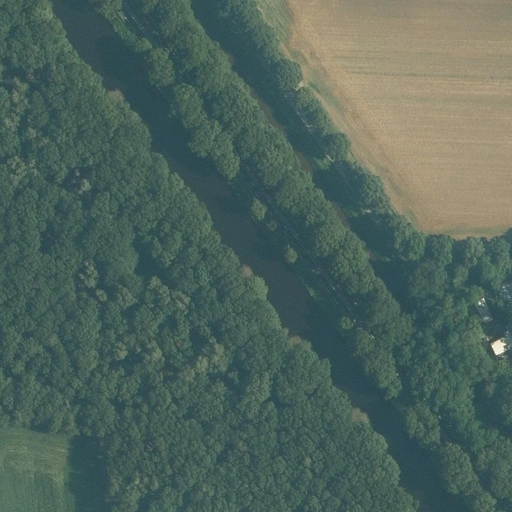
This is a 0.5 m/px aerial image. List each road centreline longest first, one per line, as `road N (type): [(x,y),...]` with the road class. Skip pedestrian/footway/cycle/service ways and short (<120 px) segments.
road 1 (primary): [(501,511),(120,0)]
road 2 (track): [(6,0),(381,511)]
road 3 (unclassified): [(511,262),(435,264),(398,246),(230,0)]
